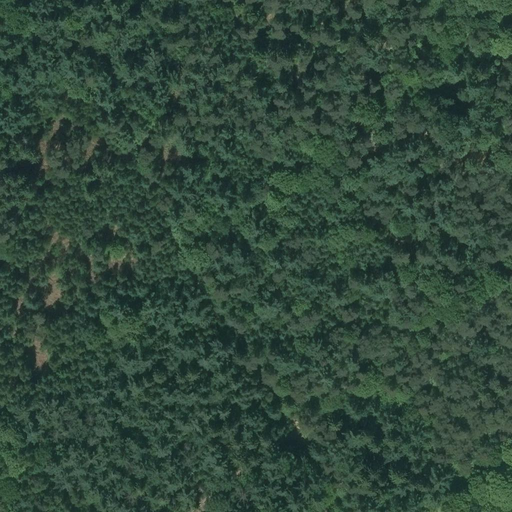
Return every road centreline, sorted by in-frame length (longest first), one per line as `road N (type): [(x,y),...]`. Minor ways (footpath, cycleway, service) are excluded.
road 1 (track): [(511,381),(443,317),(426,321),(296,427),(248,360),(196,276),(197,250),(350,125)]
road 2 (track): [(350,125),(492,6),(487,0)]
